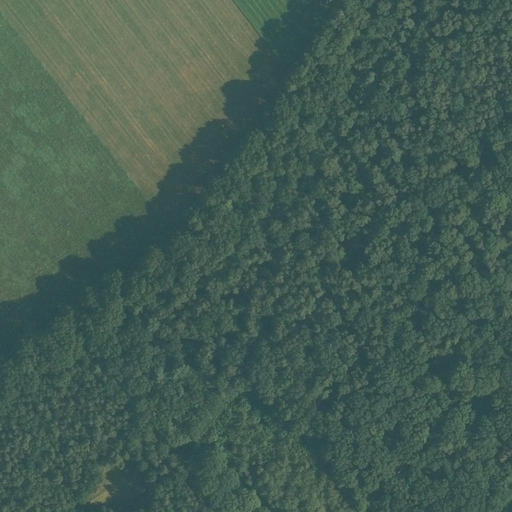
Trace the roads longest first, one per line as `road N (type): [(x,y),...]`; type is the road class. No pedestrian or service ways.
road 1 (track): [(72,319),(194,215),(354,0)]
road 2 (track): [(242,511),(72,319)]
